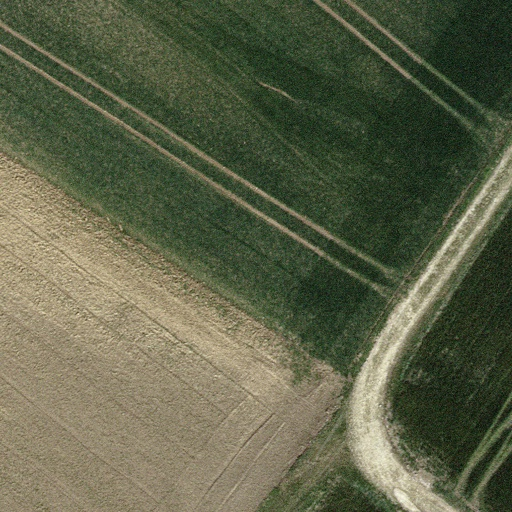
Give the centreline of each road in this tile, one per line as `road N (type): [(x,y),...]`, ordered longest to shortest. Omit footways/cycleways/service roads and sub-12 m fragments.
road 1 (track): [(511,163),(274,511)]
road 2 (track): [(438,511),(333,431)]
